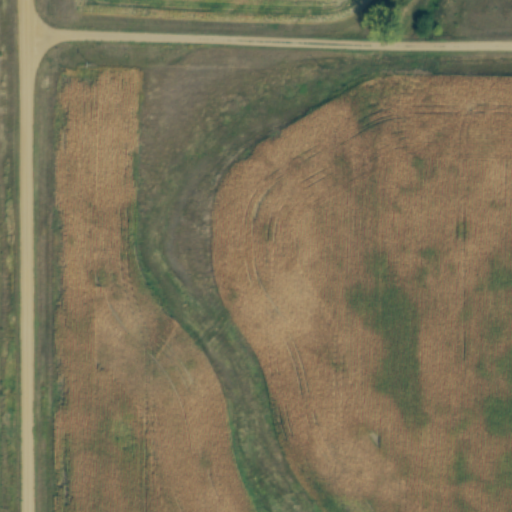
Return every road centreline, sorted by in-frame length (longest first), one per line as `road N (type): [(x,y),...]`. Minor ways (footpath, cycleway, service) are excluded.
road 1 (residential): [(28,511),(26,0)]
road 2 (residential): [(26,29),(511,40)]
